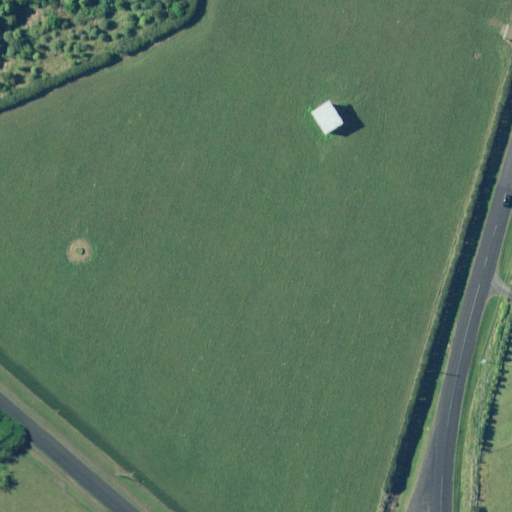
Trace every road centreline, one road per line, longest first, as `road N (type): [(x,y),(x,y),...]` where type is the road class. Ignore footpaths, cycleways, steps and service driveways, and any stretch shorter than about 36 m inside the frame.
road 1 (tertiary): [(444,436),(511,172)]
road 2 (unclassified): [(129,511),(0,402)]
